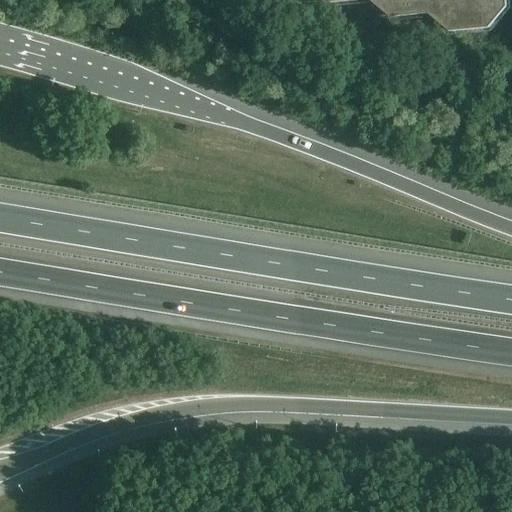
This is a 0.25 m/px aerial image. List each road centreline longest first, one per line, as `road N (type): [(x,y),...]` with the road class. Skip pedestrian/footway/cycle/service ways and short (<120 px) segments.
road 1 (motorway): [(511,229),(223,116),(0,45)]
road 2 (motorway): [(0,470),(103,431),(195,409),(511,418)]
road 3 (motorway): [(511,297),(0,218)]
road 4 (motorway): [(0,272),(511,351)]
